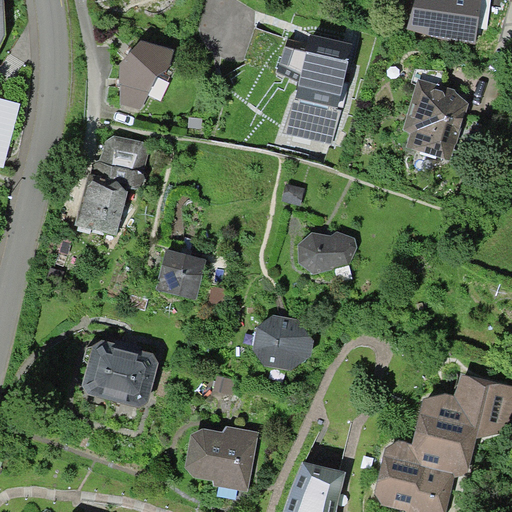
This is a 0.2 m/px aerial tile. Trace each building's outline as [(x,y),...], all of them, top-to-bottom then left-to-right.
[(479,0),(416,0),(407,28),(443,39),(475,42),(479,0)] [(340,83),(348,48),(309,39),(307,47),(286,42),(286,41),(255,30),(244,62),(275,73),(298,84),(295,100),(315,104),(315,113),(328,113),(329,108),(340,110),(329,140),(312,134),(305,155),(323,161),(341,111),(347,85),(340,83)] [(141,39),(120,63),(156,76),(168,71),(174,49),(141,39)] [(140,111),(156,76),(120,63),(119,106),(140,111)] [(451,143),(452,143),(463,106),(464,95),(449,90),(446,94),(440,92),(441,73),(413,71),(409,85),(416,88),(408,113),(417,116),(407,147),(446,159),(451,143)] [(0,97),(0,166),(4,167),(20,103),(0,97)] [(104,144),(104,149),(102,163),(92,166),(89,177),(87,177),(76,222),(75,222),(74,226),(113,236),(125,189),(137,189),(143,178),(140,172),(145,153),(140,145),(111,139),(104,144)] [(351,242),(327,231),(324,238),(310,236),(296,247),(296,266),(311,276),(346,267),(353,250),(351,242)] [(202,263),(164,253),(154,290),(193,300),(202,263)] [(290,324),(288,325),(277,323),(275,321),(273,322),(269,321),(256,330),(253,350),(262,363),(288,368),(306,356),(308,343),(296,326),(293,326),(291,324),(290,324)] [(138,350),(113,343),(111,350),(95,346),(84,349),(81,362),(89,371),(87,378),(81,386),(86,395),(96,393),(140,405),(152,361),(136,357),(138,350)] [(511,415),(511,386),(461,374),(455,397),(444,393),(422,399),(414,443),(398,441),(386,448),(375,493),(381,504),(403,506),(405,511),(446,511),(455,477),(466,476),(477,437),(508,432),(511,415)] [(253,437),(225,431),(221,437),(201,434),(200,439),(190,439),(189,441),(190,441),(186,465),(185,465),(185,467),(194,470),(193,476),(215,480),(215,483),(216,484),(216,485),(243,490),(253,437)] [(346,472),(303,461),(296,477),(291,491),(284,510),(283,511),(336,511),(338,503),(343,485),(346,472)]
